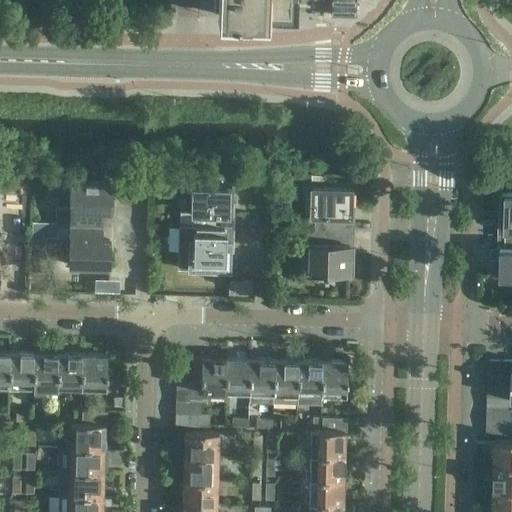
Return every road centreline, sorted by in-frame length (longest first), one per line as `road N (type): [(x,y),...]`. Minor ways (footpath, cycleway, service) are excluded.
road 1 (residential): [(152,318),(386,325)]
road 2 (tertiary): [(425,326),(431,118)]
road 3 (residential): [(145,511),(152,318)]
road 4 (tertiary): [(192,66),(0,60)]
road 5 (tertiary): [(192,66),(384,70)]
road 6 (residential): [(386,325),(381,511)]
road 7 (tertiary): [(423,511),(425,326)]
road 8 (residential): [(462,511),(466,327)]
road 9 (residential): [(0,314),(152,318)]
